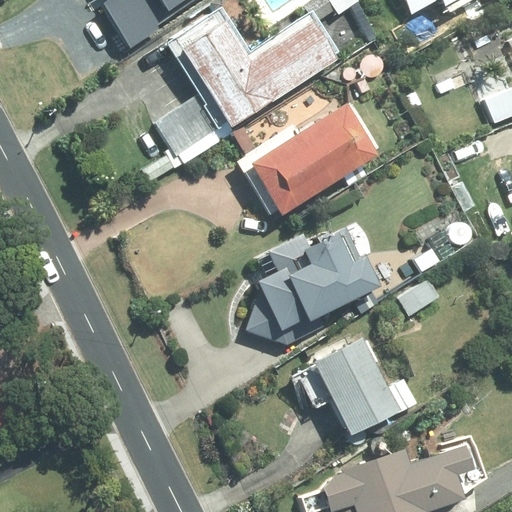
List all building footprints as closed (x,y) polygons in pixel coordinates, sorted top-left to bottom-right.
[(214,4),(159,40),(200,101),(196,104),(212,129),(220,124),(221,126),(263,98),(264,100),(329,57),(327,54),(333,50),(313,21),(331,9),(333,12),(345,5),(367,39),(374,35),(351,0),(305,0),(299,4),(303,10),(244,50),(214,4)] [(351,81),(357,91),(365,85),(360,76),(351,81)] [(511,90),(509,84),(478,99),(489,122),(511,111),(511,90)] [(162,155),(138,171),(145,181),(169,166),(171,168),(181,161),(175,152),(209,131),(187,96),(148,121),(166,148),(160,151),(162,155)] [(226,133),(239,154),(231,159),(265,213),(269,210),(272,213),(369,153),(367,151),(373,147),(345,102),(340,105),(338,101),(293,129),(289,123),(250,148),(237,127),(226,133)] [(247,279),(253,291),(239,330),(282,344),(288,341),(280,324),(297,317),(298,318),(373,282),(359,253),(353,255),(339,225),(300,243),(296,233),(261,250),(270,269),(247,279)] [(427,248),(408,260),(416,272),(435,261),(427,248)] [(422,278),(393,298),(405,316),(434,296),(422,278)] [(309,369),(302,374),(316,401),(323,398),(340,433),(387,409),(390,415),(411,404),(399,379),(379,388),(367,364),(373,362),(364,344),(357,347),(351,335),(304,360),(309,369)] [(415,511),(415,510),(453,496),(444,471),(462,465),(454,442),(398,462),(393,447),(333,468),(314,486),(322,511),(328,509),(329,511),(415,511)]
